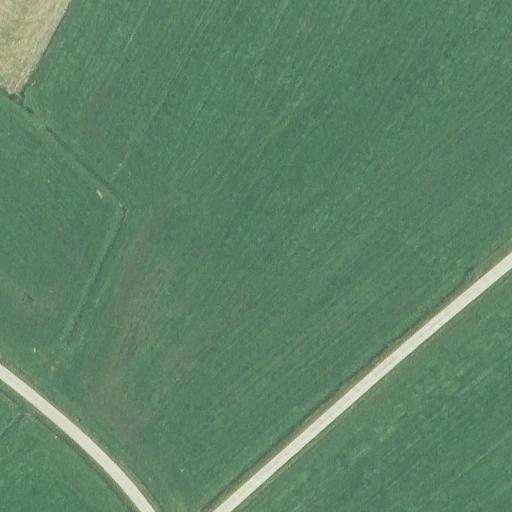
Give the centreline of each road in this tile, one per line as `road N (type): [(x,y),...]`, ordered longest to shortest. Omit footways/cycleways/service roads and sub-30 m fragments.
road 1 (unclassified): [(222,511),(511,260)]
road 2 (unclassified): [(145,511),(65,424),(0,374)]
